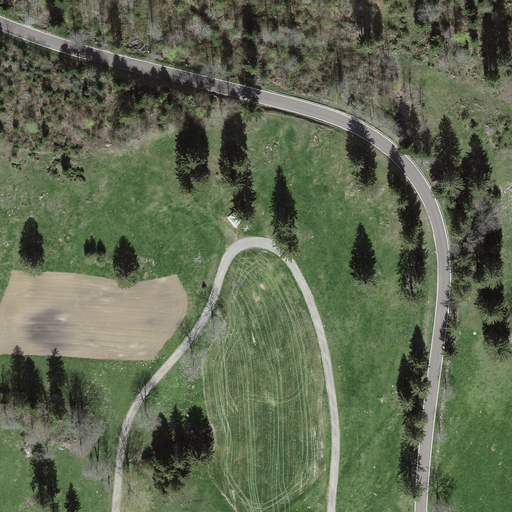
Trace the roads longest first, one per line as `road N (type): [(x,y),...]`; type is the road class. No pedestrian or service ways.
road 1 (tertiary): [(0,22),(113,62),(330,115),(406,163),(433,209),(444,266),(421,511)]
road 2 (unclassified): [(115,511),(125,426),(136,402),(203,319),(230,253),(252,241),(290,261),(322,337),(336,428),(331,511)]
